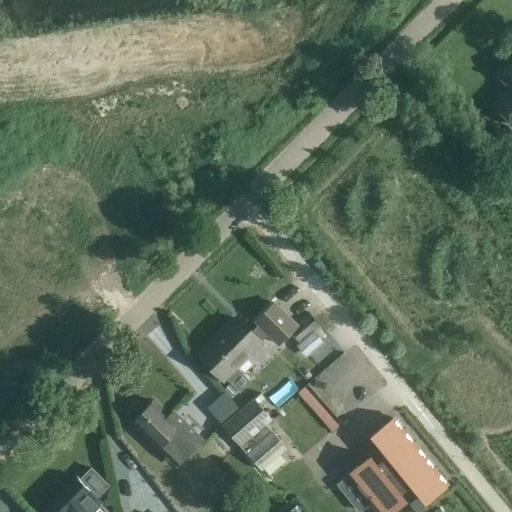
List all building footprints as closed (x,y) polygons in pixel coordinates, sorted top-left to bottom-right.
[(505,94),(494,105),(511,123),(511,64),(500,77),(511,89),(511,90),(507,96),(505,94)] [(59,208),(0,254),(0,361),(59,314),(42,294),(94,252),(59,208)] [(256,330),(265,340),(270,336),(281,347),(300,328),(276,304),(257,323),(260,326),(256,330)] [(264,342),(265,340),(256,330),(252,334),(252,335),(236,319),(200,355),(224,379),(260,343),(261,344),(264,342)] [(324,342),(321,339),(314,331),(299,344),(297,346),(306,356),(324,342)] [(220,396),(232,406),(271,359),(259,349),(220,396)] [(254,398),(222,426),(241,446),(262,470),(286,450),(267,427),(265,426),(272,420),(270,416),(263,409),(254,398)] [(153,401),(134,421),(160,447),(180,467),(205,442),(174,411),(169,416),(153,401)] [(370,454),(349,471),(381,511),(391,511),(407,500),(401,492),(410,485),(425,503),(446,486),(391,418),(370,435),(387,456),(378,463),(370,454)] [(260,479),(266,487),(293,467),(287,460),(260,479)] [(78,477),(50,505),(57,511),(110,511),(101,503),(103,501),(98,497),(96,495),(105,485),(92,473),(83,482),(80,479),(78,477)]
